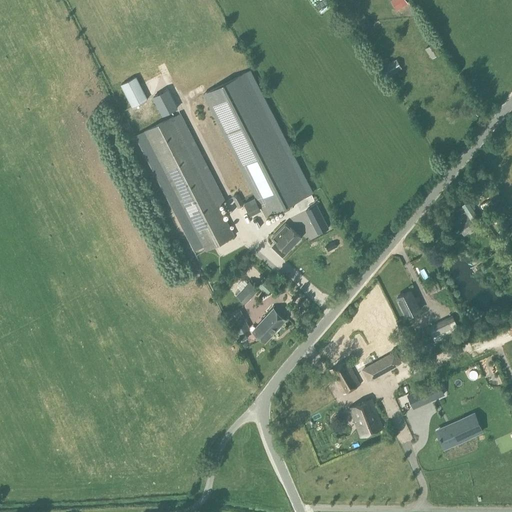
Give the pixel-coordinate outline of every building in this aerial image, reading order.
[(392,4),(397,12),(408,5),(404,0),(392,0),(393,2),(392,4)] [(434,43),(425,50),(432,60),(441,53),(434,43)] [(403,69),(396,58),(390,61),(388,57),(380,61),(390,76),(403,69)] [(244,73),(204,94),(266,216),(282,208),(284,211),(290,209),(288,205),(307,195),(244,73)] [(133,107),(148,99),(136,77),(121,84),(133,107)] [(162,116),(178,107),(168,88),(152,97),(162,116)] [(219,204),(226,201),(181,113),(174,117),(174,116),(145,131),(206,250),(235,235),(219,204)] [(479,178),(469,184),(477,197),(485,192),(482,186),(484,184),(479,178)] [(462,205),(467,213),(459,218),(463,224),(471,218),(474,223),(480,219),(469,201),(462,205)] [(245,215),(254,211),(250,203),(242,207),(245,215)] [(317,205),(306,210),(318,233),(329,228),(317,205)] [(286,223),(272,237),(277,242),(276,243),(273,247),(282,256),(286,252),(295,243),(297,243),(300,240),(299,238),(301,237),(291,227),(291,228),(286,223)] [(428,273),(432,270),(414,249),(410,253),(428,273)] [(245,306),(258,292),(245,280),(241,280),(238,283),(238,287),(242,291),(241,292),(238,290),(235,293),(238,296),(236,298),(245,306)] [(406,317),(421,309),(412,290),(397,297),(406,317)] [(254,334),(265,344),(285,322),(284,321),(285,320),(278,314),(277,314),(274,311),(254,334)] [(239,337),(250,331),(240,313),(230,319),(239,337)] [(452,329),(458,326),(453,317),(448,320),(447,318),(428,327),(438,346),(448,341),(448,339),(455,336),(452,329)] [(369,380),(390,368),(384,357),(363,369),(364,370),(369,380)] [(344,394),(361,384),(348,359),(330,370),(344,394)] [(444,394),(438,381),(418,390),(424,403),(444,394)] [(360,436),(384,427),(373,399),(349,408),(360,436)] [(318,419),(325,415),(320,408),(313,412),(318,419)] [(465,417),(435,430),(442,447),(452,442),(453,443),(461,439),(460,438),(472,433),(465,417)] [(511,437),(419,470),(428,493),(511,463),(511,437)]
